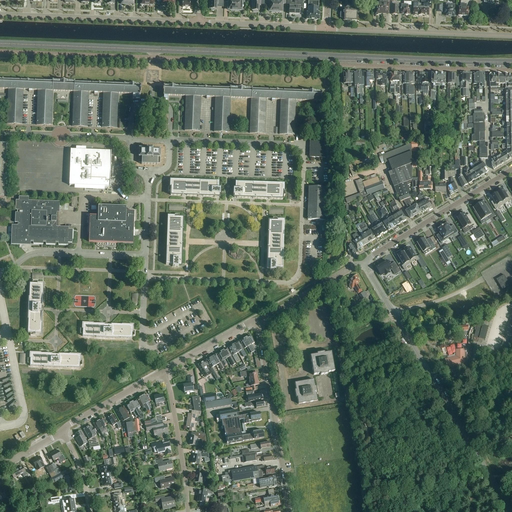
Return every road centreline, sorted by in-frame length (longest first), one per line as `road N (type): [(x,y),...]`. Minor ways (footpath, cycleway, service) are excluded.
road 1 (secondary): [(487,62),(0,43)]
road 2 (unclassified): [(364,263),(509,511)]
road 3 (unclassified): [(0,15),(198,22)]
road 4 (residential): [(256,320),(291,511)]
road 5 (unclassified): [(511,35),(326,28)]
road 6 (unclassified): [(364,263),(494,180)]
road 7 (residential): [(161,372),(187,511)]
road 8 (unclassified): [(326,28),(198,22)]
road 9 (unclassified): [(364,263),(256,320)]
